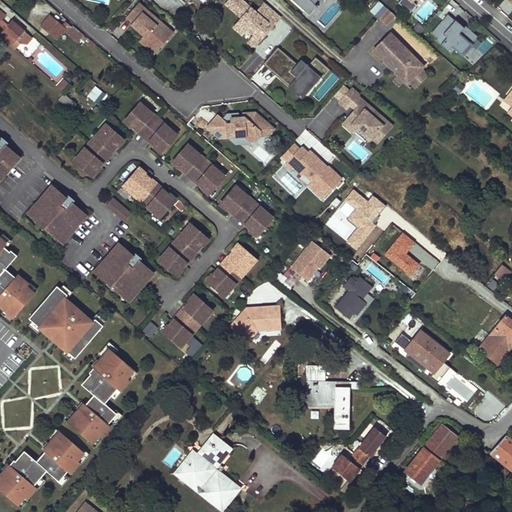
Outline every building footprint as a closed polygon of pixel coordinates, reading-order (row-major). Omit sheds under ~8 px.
[(242,0),(228,0),(225,4),(241,18),(238,22),(248,30),(254,35),(251,38),(258,44),(266,34),(262,30),(266,26),(270,30),(281,17),(264,2),(256,12),(242,0)] [(292,0),(305,11),(313,2),(310,0),(292,0)] [(139,2),(126,18),(132,23),(131,25),(143,36),(159,50),(174,32),(139,2)] [(392,13),(385,6),(377,16),(384,23),(392,13)] [(0,10),(0,36),(12,46),(19,39),(23,41),(28,44),(33,38),(12,20),(7,26),(8,27),(5,30),(0,26),(0,22),(1,21),(6,16),(0,10)] [(458,19),(450,12),(433,31),(439,36),(438,38),(453,51),(457,46),(463,52),(472,42),(471,41),(477,35),(472,30),(474,29),(468,23),(462,29),(455,22),(458,19)] [(50,16),(41,26),(56,39),(63,31),(65,28),(50,16)] [(238,22),(233,27),(243,36),(248,30),(238,22)] [(80,32),(70,23),(65,28),(63,31),(77,43),(84,35),(80,32)] [(373,49),(407,84),(409,82),(422,69),(410,56),(407,59),(402,55),(406,52),(407,50),(389,33),(373,49)] [(143,36),(139,41),(154,55),(159,50),(143,36)] [(251,38),(247,42),(254,48),(258,44),(251,38)] [(23,41),(19,39),(12,46),(16,50),(23,41)] [(330,70),(315,57),(308,66),(301,60),(294,68),(288,63),(291,59),(278,47),(264,63),(278,75),(280,72),(284,75),(280,79),(293,91),(299,84),(305,90),(318,75),(323,79),(330,70)] [(291,59),(288,63),(294,68),(297,64),(291,59)] [(264,63),(263,64),(277,76),(278,75),(264,63)] [(511,81),(493,63),(482,74),(501,93),(511,81)] [(429,76),(422,69),(409,82),(416,90),(429,76)] [(68,70),(57,85),(65,91),(76,75),(68,70)] [(108,83),(112,87),(124,74),(120,70),(108,83)] [(305,90),(308,92),(321,78),(318,75),(305,90)] [(453,89),(459,94),(464,87),(458,83),(453,89)] [(299,84),(293,91),(302,98),(308,92),(305,90),(299,84)] [(343,86),(335,95),(341,100),(349,91),(343,86)] [(352,88),(341,100),(339,102),(348,109),(354,102),(358,105),(347,118),(359,128),(371,139),(372,138),(378,143),(393,126),(359,96),(360,95),(352,88)] [(99,90),(92,99),(101,105),(108,96),(99,90)] [(59,100),(71,110),(77,104),(65,94),(59,100)] [(143,111),(146,108),(140,103),(137,106),(143,111)] [(169,133),(172,130),(146,108),(143,111),(137,106),(125,121),(131,127),(132,126),(136,129),(140,124),(156,138),(152,143),(156,146),(155,147),(162,153),(175,138),(169,133)] [(218,115),(208,127),(220,138),(229,137),(246,135),(250,138),(257,138),(261,133),(269,132),(274,126),(255,110),(244,112),(244,116),(239,116),(232,117),(228,114),(223,120),(218,115)] [(347,118),(343,123),(354,133),(359,128),(347,118)] [(109,126),(106,124),(101,129),(105,132),(109,126)] [(135,130),(151,144),(152,143),(156,138),(140,124),(136,129),(135,130)] [(118,146),(124,139),(109,126),(105,132),(101,129),(79,155),(83,157),(78,163),(92,176),(98,169),(97,168),(100,164),(96,160),(109,145),(114,148),(117,145),(118,146)] [(175,138),(177,135),(172,130),(169,133),(175,138)] [(3,148),(5,145),(6,145),(6,144),(6,143),(6,142),(6,141),(5,140),(4,140),(4,139),(3,139),(2,139),(1,140),(0,140),(0,176),(17,156),(10,150),(8,152),(3,148)] [(101,165),(115,149),(114,148),(109,145),(96,160),(100,164),(101,165)] [(191,153),(194,150),(188,145),(186,148),(191,153)] [(217,175),(220,172),(194,150),(191,153),(186,148),(173,163),(180,169),(180,167),(184,171),(188,166),(204,180),(200,185),(204,188),(203,189),(210,195),(223,180),(217,175)] [(324,200),(341,180),(327,167),(326,168),(308,152),(306,154),(300,149),(284,167),(291,173),(293,170),(302,177),(303,175),(312,183),(308,186),(324,200)] [(79,155),(74,160),(78,163),(83,157),(79,155)] [(183,172),(199,186),(200,185),(204,180),(188,166),(184,171),(183,172)] [(164,214),(177,199),(170,194),(169,195),(165,191),(162,196),(145,182),(149,177),(145,174),(146,173),(139,167),(127,182),(132,187),(130,190),(156,212),(158,209),(164,214)] [(223,180),(225,177),(220,172),(217,175),(223,180)] [(165,191),(166,190),(150,176),(149,177),(145,182),(162,196),(165,191)] [(127,182),(124,185),(130,190),(132,187),(127,182)] [(239,195),(242,191),(237,187),(234,190),(239,195)] [(70,206),(72,204),(73,203),(73,202),(73,201),(73,200),(73,199),(72,198),(71,198),(71,197),(70,197),(69,197),(68,197),(68,198),(67,198),(67,199),(65,201),(60,196),(62,194),(54,188),(37,208),(34,211),(43,218),(41,221),(54,232),(56,230),(65,237),(67,234),(85,214),(77,208),(75,210),(70,206)] [(265,217),(268,214),(242,191),(239,195),(234,190),(221,204),(228,210),(229,209),(232,212),(236,208),(252,222),(248,226),(252,230),(251,231),(258,236),(271,222),(265,217)] [(125,218),(111,206),(116,200),(113,197),(105,206),(123,221),(125,218)] [(130,213),(116,200),(111,206),(125,218),(130,213)] [(28,214),(30,216),(34,211),(37,208),(35,206),(28,214)] [(231,214),(247,227),(248,226),(252,222),(236,208),(232,212),(231,214)] [(156,212),(161,217),(164,214),(158,209),(156,212)] [(43,218),(34,211),(30,216),(38,224),(41,221),(43,218)] [(271,222),(273,218),(268,214),(265,217),(271,222)] [(41,221),(38,224),(52,235),(54,232),(41,221)] [(0,305),(14,317),(42,285),(34,278),(36,276),(26,266),(24,269),(14,260),(25,247),(19,242),(18,243),(12,238),(15,235),(0,222),(0,305)] [(195,226),(192,224),(187,229),(190,232),(195,226)] [(204,246),(210,239),(195,226),(190,232),(187,229),(165,255),(168,258),(163,263),(178,276),(184,270),(183,269),(186,265),(181,261),(195,245),(200,249),(203,245),(204,246)] [(52,235),(60,242),(65,237),(56,230),(54,232),(52,235)] [(401,230),(384,255),(412,274),(420,262),(407,253),(416,240),(401,230)] [(65,237),(60,242),(62,244),(69,236),(67,234),(65,237)] [(291,268),(306,280),(317,267),(319,268),(330,255),(312,241),(291,268)] [(187,266),(201,250),(200,249),(195,245),(181,261),(186,265),(187,266)] [(250,263),(254,258),(240,245),(234,252),(235,253),(232,256),(236,260),(223,276),(218,272),(215,276),(214,275),(208,282),(223,294),(228,289),(231,292),(253,266),(250,263)] [(138,264),(140,262),(140,261),(140,259),(140,258),(139,256),(137,256),(135,256),(134,257),(132,259),(127,255),(129,253),(122,246),(104,267),(102,269),(110,277),(108,279),(121,290),(123,288),(132,296),(134,293),(152,272),(145,266),(143,269),(138,264)] [(168,258),(165,255),(160,261),(163,263),(168,258)] [(232,256),(231,255),(217,271),(218,272),(223,276),(236,260),(232,256)] [(253,266),(258,261),(254,258),(250,263),(253,266)] [(502,263),(494,274),(501,280),(510,270),(502,263)] [(95,272),(97,274),(102,269),(104,267),(102,265),(95,272)] [(108,279),(110,277),(102,269),(97,274),(106,282),(108,279)] [(467,283),(501,310),(506,303),(485,286),(473,276),(467,283)] [(335,308),(349,318),(354,312),(357,315),(366,303),(361,299),(371,286),(359,277),(355,282),(350,277),(343,286),(349,290),(335,308)] [(119,293),(121,290),(108,279),(106,282),(119,293)] [(488,285),(495,290),(499,286),(492,280),(488,285)] [(57,286),(29,319),(40,328),(42,325),(54,334),(51,337),(57,342),(59,339),(71,349),(68,352),(76,358),(103,325),(96,318),(93,322),(65,298),(67,295),(57,286)] [(127,301),(132,296),(123,288),(121,290),(119,293),(127,301)] [(223,294),(226,297),(231,292),(228,289),(223,294)] [(132,296),(127,301),(130,303),(137,295),(134,293),(132,296)] [(206,314),(211,308),(196,296),(190,302),(191,303),(188,307),(192,311),(179,327),(174,323),(171,327),(170,326),(164,332),(179,345),(184,339),(187,342),(209,317),(206,314)] [(472,297),(462,310),(478,323),(488,310),(472,297)] [(179,327),(192,311),(188,307),(187,306),(173,322),(174,323),(179,327)] [(247,308),(231,327),(240,334),(242,332),(250,339),(258,330),(281,329),(279,306),(256,308),(256,311),(251,312),(247,308)] [(393,317),(399,322),(409,311),(405,307),(400,314),(398,312),(393,317)] [(206,314),(209,317),(214,311),(211,308),(206,314)] [(478,323),(485,329),(495,316),(488,310),(478,323)] [(480,348),(498,364),(511,346),(511,319),(506,315),(480,348)] [(144,330),(152,335),(158,326),(151,320),(144,330)] [(373,326),(369,332),(379,341),(384,335),(373,326)] [(439,367),(450,354),(417,328),(414,332),(407,326),(395,342),(432,371),(437,365),(439,367)] [(357,342),(379,359),(380,358),(388,348),(379,341),(369,332),(366,331),(357,342)] [(182,348),(187,342),(184,339),(179,345),(182,348)] [(388,348),(380,358),(386,363),(394,353),(388,348)] [(85,404),(69,422),(93,443),(100,435),(102,437),(111,426),(109,424),(118,414),(106,403),(118,388),(121,390),(130,380),(127,378),(134,370),(110,349),(90,373),(91,374),(82,384),(94,395),(86,405),(85,404)] [(348,426),(349,388),(336,388),(330,388),(330,383),(323,383),(323,381),(323,366),(308,365),(308,402),(336,403),(336,407),(335,426),(348,426)] [(490,425),(506,406),(488,392),(473,411),(490,425)] [(442,425),(406,471),(421,483),(457,437),(442,425)] [(332,467),(350,481),(385,436),(375,427),(349,460),(342,455),(332,467)] [(15,460),(0,476),(0,488),(18,504),(25,496),(27,498),(37,488),(34,486),(47,471),(59,481),(68,471),(71,473),(80,462),(77,460),(85,453),(60,432),(45,450),(46,451),(37,461),(25,451),(16,461),(15,460)] [(491,453),(511,469),(511,440),(506,436),(491,453)] [(193,455),(179,473),(216,502),(218,500),(226,506),(232,497),(234,498),(239,491),(233,486),(234,484),(226,478),(225,480),(219,475),(219,473),(216,470),(214,469),(212,469),(208,466),(212,460),(219,465),(226,457),(223,455),(228,449),(214,438),(197,458),(193,455)] [(212,460),(208,466),(212,469),(214,469),(216,470),(219,465),(212,460)] [(76,511),(98,511),(86,501),(76,511)]
